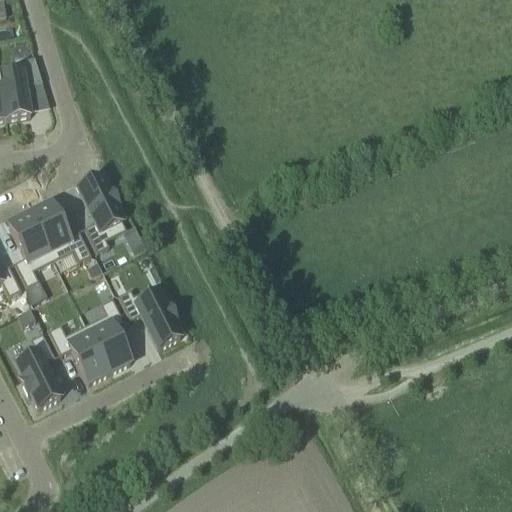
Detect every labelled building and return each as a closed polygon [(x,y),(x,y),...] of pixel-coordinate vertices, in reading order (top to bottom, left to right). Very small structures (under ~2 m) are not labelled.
[(24,92),(41,89),(33,65),(19,67),(21,79),(0,83),(0,94),(5,125),(4,125),(4,126),(5,126),(29,122),(24,92)] [(99,185),(77,196),(94,230),(83,235),(95,259),(107,253),(104,247),(125,237),(115,216),(117,215),(108,196),(105,197),(99,185)] [(50,210),(28,221),(52,268),(72,258),(77,268),(89,262),(77,238),(66,243),(50,210)] [(28,221),(7,231),(24,265),(13,270),(25,295),(37,288),(32,278),(52,268),(28,221)] [(141,249),(129,255),(133,262),(144,256),(141,249)] [(95,269),(85,273),(90,283),(100,278),(95,269)] [(0,289),(7,304),(20,297),(7,273),(0,276),(0,289)] [(124,299),(116,302),(129,327),(140,321),(156,355),(179,344),(173,331),(175,330),(166,311),(163,313),(153,292),(132,302),(129,296),(124,299)] [(104,322),(84,332),(108,379),(129,368),(112,335),(123,330),(111,305),(99,311),(104,322)] [(29,316),(16,322),(21,333),(34,327),(29,316)] [(59,331),(46,338),(59,362),(70,356),(86,390),(108,379),(84,332),(64,342),(59,331)] [(32,353),(11,363),(21,384),(19,385),(26,400),(28,404),(31,402),(37,415),(59,404),(42,370),(53,365),(41,340),(29,346),(32,353)]
